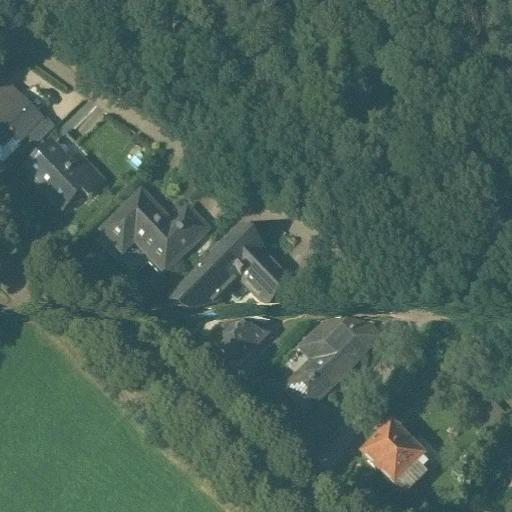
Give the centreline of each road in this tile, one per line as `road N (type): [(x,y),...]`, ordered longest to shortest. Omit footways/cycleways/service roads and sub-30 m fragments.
road 1 (residential): [(0,68),(53,61),(438,364)]
road 2 (residential): [(0,273),(235,511)]
road 3 (residential): [(438,364),(334,511)]
road 4 (residential): [(511,247),(438,364)]
